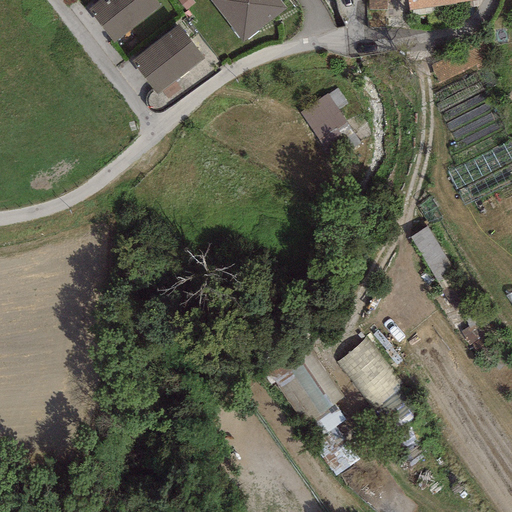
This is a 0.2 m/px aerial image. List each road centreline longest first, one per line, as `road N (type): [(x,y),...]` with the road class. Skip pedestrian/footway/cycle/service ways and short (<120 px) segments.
road 1 (unclassified): [(326,40),(265,56),(155,135)]
road 2 (unclassified): [(155,135),(79,206),(0,226)]
road 3 (residential): [(155,135),(37,0)]
road 4 (residential): [(489,0),(485,18),(326,40)]
